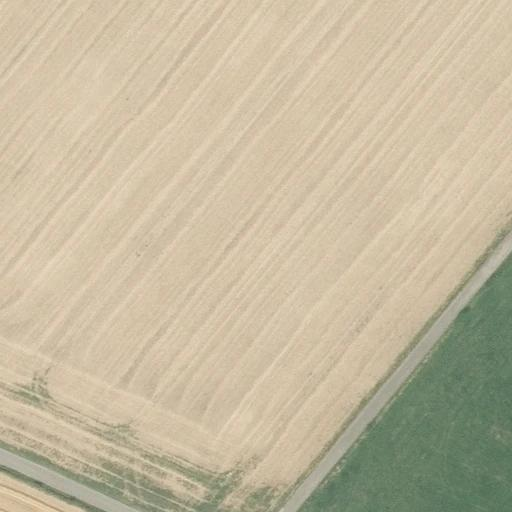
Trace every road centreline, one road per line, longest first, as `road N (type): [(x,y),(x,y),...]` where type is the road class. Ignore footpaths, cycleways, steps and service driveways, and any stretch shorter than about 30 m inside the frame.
road 1 (track): [(511,241),(290,511)]
road 2 (unclassified): [(118,511),(0,458)]
